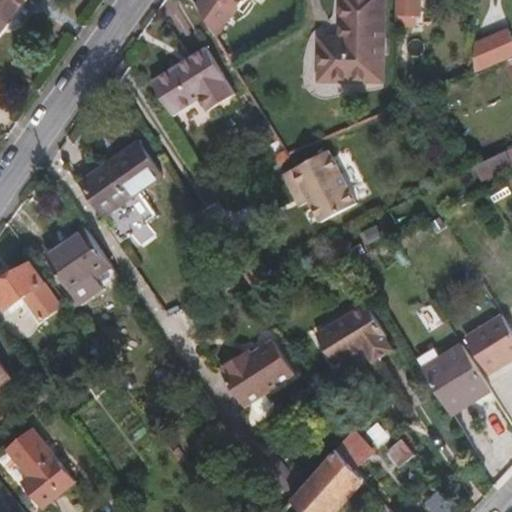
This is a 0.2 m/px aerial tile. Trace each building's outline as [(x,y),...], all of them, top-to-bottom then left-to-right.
[(13,20),(27,0),(0,0),(0,13),(1,12),(13,20)] [(237,7),(226,0),(200,0),(196,6),(215,36),(237,7)] [(385,83),(386,35),(386,0),(341,0),(341,38),(321,38),(320,81),(385,83)] [(421,28),(421,0),(398,0),(399,28),(421,28)] [(240,49),(227,29),(215,36),(228,57),(240,49)] [(236,95),(227,79),(207,48),(189,58),(191,62),(183,67),(180,64),(152,82),(173,117),(199,100),(207,113),(236,95)] [(107,217),(164,177),(141,143),(83,182),(107,217)] [(325,222),(330,219),(358,204),(329,151),(287,175),(303,206),(313,200),(325,222)] [(475,169),(482,181),(511,164),(511,161),(507,152),(475,169)] [(114,267),(97,243),(88,230),(48,258),(74,295),(114,267)] [(62,306),(45,282),(32,264),(0,286),(0,302),(7,312),(23,301),(38,322),(62,306)] [(409,310),(432,296),(418,272),(395,287),(409,310)] [(390,338),(380,324),(368,305),(319,337),(340,370),(366,354),(374,366),(395,351),(387,340),(390,338)] [(511,329),(503,314),(466,337),(490,378),(511,364),(511,329)] [(275,341),(251,357),(249,353),(221,371),(247,410),(298,375),(275,341)] [(453,416),(493,390),(463,344),(424,369),(453,416)] [(0,388),(12,379),(0,363),(0,388)] [(77,483),(33,429),(7,450),(29,477),(23,483),(44,509),(77,483)] [(403,465),(416,457),(406,445),(395,454),(403,465)] [(340,511),(366,482),(337,450),(321,467),(292,500),(303,511),(340,511)] [(373,503),(379,496),(373,490),(366,497),(373,503)] [(456,511),(455,510),(439,493),(427,504),(433,511),(456,511)]
